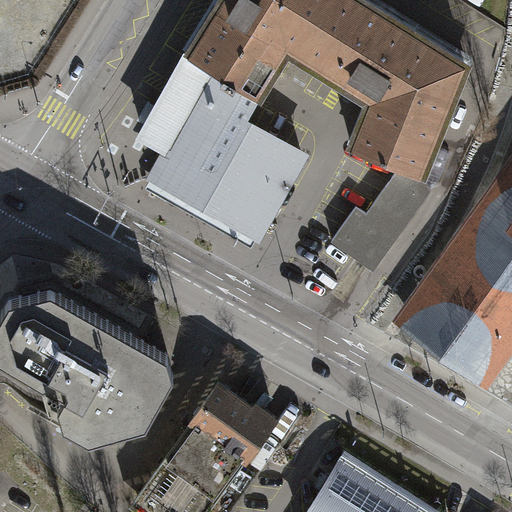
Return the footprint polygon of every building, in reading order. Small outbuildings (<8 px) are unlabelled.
[(370,96),(351,144),(402,164),(421,172),(466,59),(372,0),(220,0),(189,52),(215,67),(224,73),(222,78),(233,85),(236,81),(257,93),(288,44),(370,96)] [(168,147),(154,172),(258,232),(265,219),(302,153),(242,119),(257,93),(236,81),(233,85),(222,78),(224,73),(215,67),(189,52),(169,85),(143,132),(168,147)] [(367,212),(357,205),(332,240),(374,270),(432,188),(421,172),(402,164),(367,212)] [(250,244),(258,232),(154,172),(147,185),(250,244)] [(511,183),(411,324),(474,369),(511,315),(511,183)] [(166,352),(51,287),(8,298),(0,311),(0,356),(64,391),(57,403),(63,423),(89,438),(144,422),(172,373),(166,352)] [(219,381),(129,502),(142,511),(203,511),(274,416),(255,402),(253,406),(219,381)] [(308,511),(436,511),(345,454),(331,474),(326,470),(313,484),(322,490),(308,511)]
